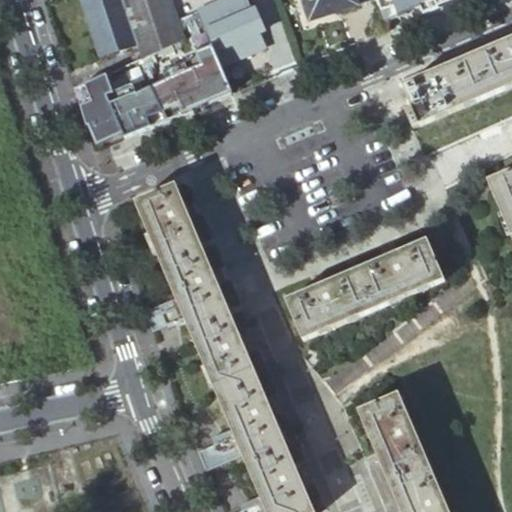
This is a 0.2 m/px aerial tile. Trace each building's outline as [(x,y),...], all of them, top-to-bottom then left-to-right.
[(145,42),(150,55),(152,54),(163,49),(187,37),(181,21),(173,0),(81,0),(102,57),(145,42)] [(303,0),(310,21),(373,0),(303,0)] [(411,0),(381,12),(387,30),(430,12),(424,0),(411,0)] [(216,23),(205,28),(204,29),(219,63),(264,43),(248,8),(230,17),(224,4),(211,10),(216,23)] [(198,13),(181,21),(187,37),(163,49),(168,62),(178,83),(219,63),(204,29),(205,28),(198,13)] [(406,113),(412,129),(420,126),(420,128),(511,89),(511,40),(404,86),(414,110),(406,113)] [(163,49),(152,54),(158,66),(168,62),(163,49)] [(163,119),(150,86),(133,92),(130,83),(111,91),(104,75),(72,88),(95,146),(163,119)] [(511,172),(489,183),(511,237),(511,172)] [(137,204),(266,511),(315,511),(177,186),(137,204)] [(287,302),(304,343),(445,283),(428,241),(287,302)] [(359,412),(401,511),(449,511),(399,395),(359,412)]
